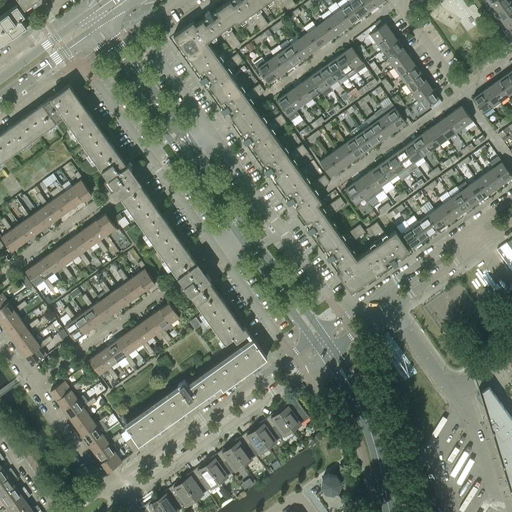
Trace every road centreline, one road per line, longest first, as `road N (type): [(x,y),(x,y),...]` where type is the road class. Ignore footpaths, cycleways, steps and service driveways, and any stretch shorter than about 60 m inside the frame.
road 1 (residential): [(310,341),(104,488)]
road 2 (residential): [(117,505),(321,357)]
road 3 (residential): [(97,82),(214,248)]
road 4 (residential): [(328,297),(212,133)]
road 5 (residential): [(471,228),(322,333)]
road 6 (residential): [(33,385),(180,279)]
road 7 (residential): [(334,348),(481,243)]
road 8 (residential): [(403,0),(397,4),(459,93),(511,56)]
road 9 (residential): [(212,133),(138,30),(179,0)]
road 10 (tertiary): [(89,31),(181,158)]
road 11 (tertiary): [(191,148),(102,21)]
road 12 (residential): [(0,274),(116,190)]
road 13 (tertiary): [(322,333),(246,227)]
road 14 (tertiary): [(236,234),(310,341)]
road 15 (residential): [(104,488),(33,385)]
road 16 (tertiary): [(378,459),(334,348)]
